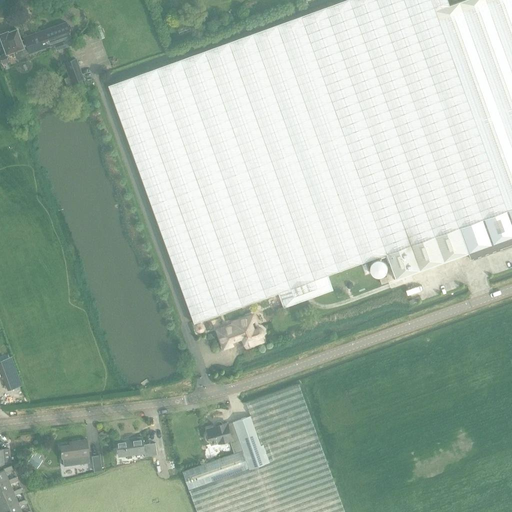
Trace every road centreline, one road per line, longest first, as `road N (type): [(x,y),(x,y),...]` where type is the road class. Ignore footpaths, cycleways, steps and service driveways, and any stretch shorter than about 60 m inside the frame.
road 1 (unclassified): [(185,401),(511,291)]
road 2 (residential): [(0,423),(185,401)]
